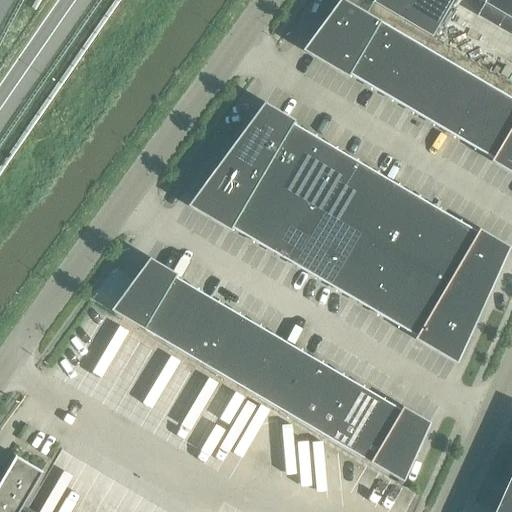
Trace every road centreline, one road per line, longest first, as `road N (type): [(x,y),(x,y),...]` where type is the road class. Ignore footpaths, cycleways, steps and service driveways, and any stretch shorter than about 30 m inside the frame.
road 1 (unclassified): [(268,0),(0,372)]
road 2 (unclassified): [(447,511),(511,366)]
road 3 (motorway): [(0,102),(71,0)]
